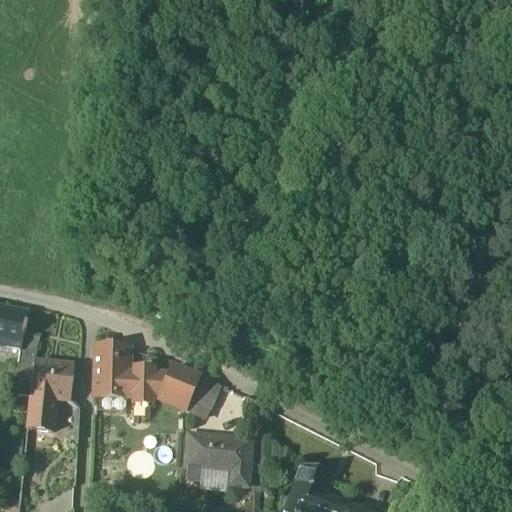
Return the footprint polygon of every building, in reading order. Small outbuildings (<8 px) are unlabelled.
[(26,319),(0,313),(0,347),(19,352),(20,352),(22,341),(23,341),(23,340),(25,331),(24,331),(26,319)] [(38,343),(23,340),(23,341),(22,341),(20,352),(19,352),(9,398),(29,401),(29,400),(32,369),(38,343)] [(126,353),(94,353),(94,380),(125,381),(126,353)] [(70,373),(35,369),(32,401),(50,403),(51,404),(55,405),(67,406),(70,373)] [(199,385),(172,373),(158,405),(157,407),(184,419),(189,408),(199,385)] [(125,381),(94,380),(94,403),(125,404),(125,381)] [(158,382),(125,381),(125,404),(158,405),(166,387),(158,382)] [(218,393),(199,385),(189,408),(208,416),(218,393)] [(50,403),(32,401),(29,400),(29,401),(25,434),(51,437),(55,405),(51,404),(50,404),(50,403)] [(249,448),(187,442),(184,474),(229,478),(228,491),(245,493),(249,448)] [(331,486),(299,474),(285,511),(349,511),(333,506),(333,505),(325,502),(331,486)]
